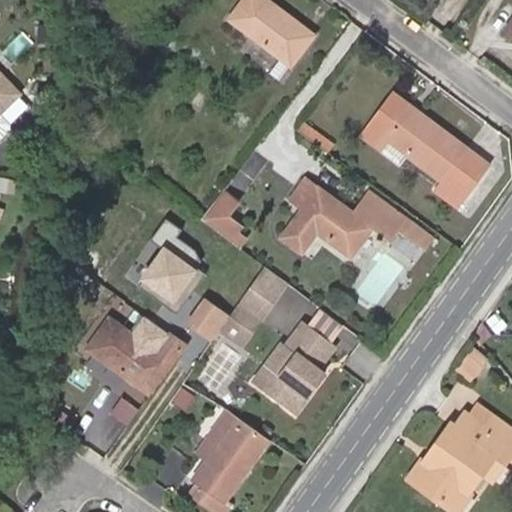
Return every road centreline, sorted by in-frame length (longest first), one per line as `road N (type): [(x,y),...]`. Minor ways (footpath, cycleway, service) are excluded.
road 1 (tertiary): [(308,511),(511,229)]
road 2 (residential): [(511,113),(354,0)]
